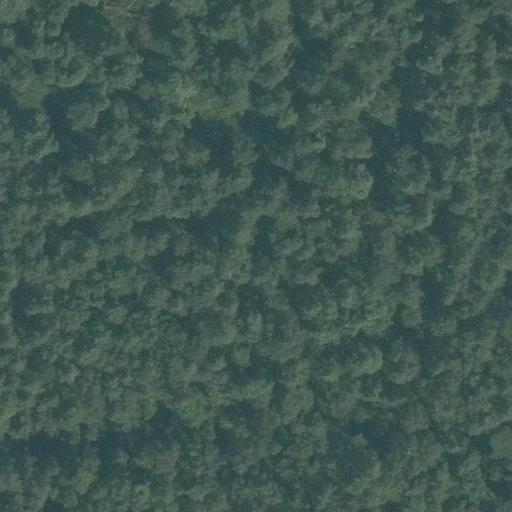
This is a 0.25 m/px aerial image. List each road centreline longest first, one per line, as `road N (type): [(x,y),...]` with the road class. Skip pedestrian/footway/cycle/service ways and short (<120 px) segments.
road 1 (track): [(0,428),(511,404)]
road 2 (track): [(491,0),(511,138)]
